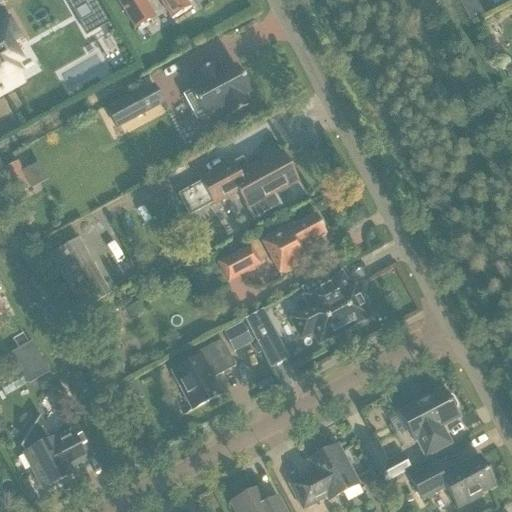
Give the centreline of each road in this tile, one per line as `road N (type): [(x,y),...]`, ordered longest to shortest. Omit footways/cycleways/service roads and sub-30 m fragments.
road 1 (residential): [(107,511),(447,333)]
road 2 (unclassified): [(447,333),(270,0)]
road 3 (unclassified): [(511,450),(447,333)]
